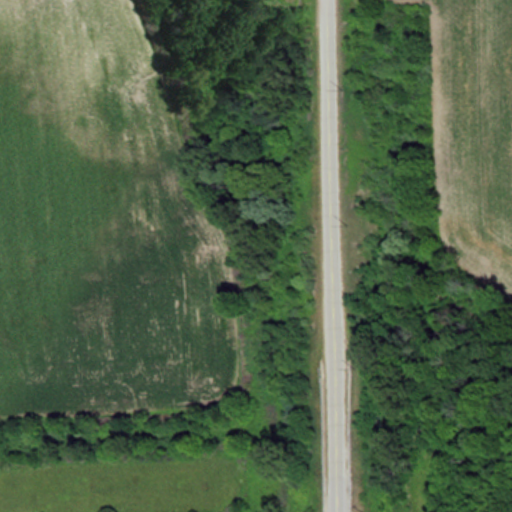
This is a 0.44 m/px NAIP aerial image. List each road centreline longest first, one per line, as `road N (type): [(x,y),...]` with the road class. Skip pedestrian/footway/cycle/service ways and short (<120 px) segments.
road 1 (residential): [(337,362),(325,0)]
road 2 (residential): [(344,511),(337,362)]
